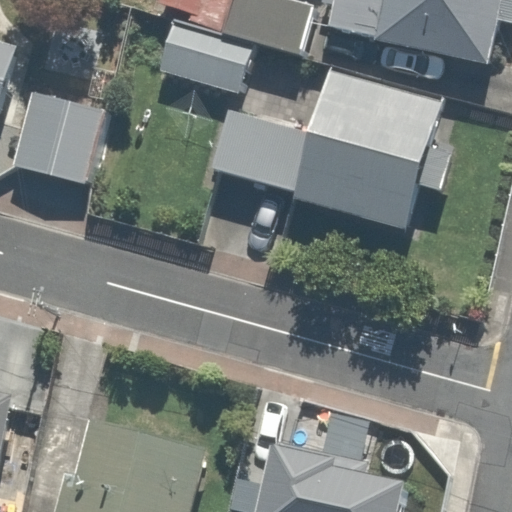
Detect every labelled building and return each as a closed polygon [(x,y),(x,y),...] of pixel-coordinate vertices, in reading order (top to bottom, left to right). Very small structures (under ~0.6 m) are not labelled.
[(0,0),(0,124),(14,128),(32,45),(0,37),(0,0)] [(224,21),(230,0),(166,0),(166,4),(224,21)] [(327,4),(312,0),(238,0),(230,33),(263,41),(315,54),(327,4)] [(511,35),(511,0),(342,0),(334,36),(503,75),(511,35)] [(264,44),(184,25),(172,77),(252,96),(264,44)] [(420,233),(431,188),(452,193),(461,153),(441,148),(454,92),(341,64),(323,139),(233,117),(219,175),(309,197),(307,206),(420,233)] [(119,112),(27,94),(11,177),(103,195),(119,112)] [(0,493),(9,495),(27,408),(0,402),(0,493)] [(219,511),(233,451),(95,420),(83,477),(62,472),(53,511),(219,511)] [(286,457),(275,511),(420,511),(426,485),(286,457)]
